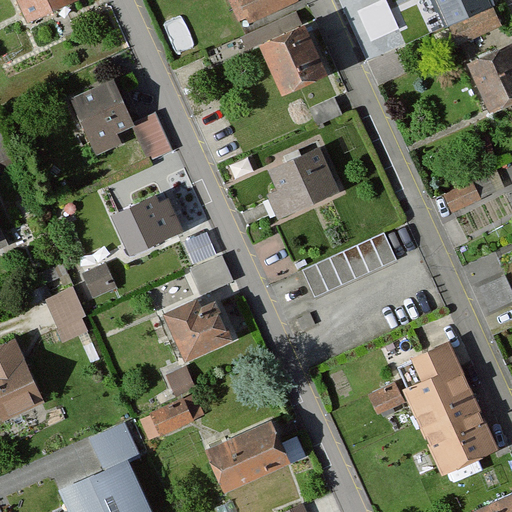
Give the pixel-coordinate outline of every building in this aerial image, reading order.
[(76,0),(19,0),(29,21),(76,0)] [(230,0),(239,20),(282,0),(230,0)] [(499,26),(491,8),(452,26),(460,44),(499,26)] [(299,11),(242,35),(248,49),(305,24),(299,11)] [(288,91),(334,70),(313,24),(268,44),(288,91)] [(511,98),(511,53),(508,46),(463,65),(483,111),(511,98)] [(116,78),(73,98),(90,133),(81,137),(91,159),(122,144),(116,133),(137,123),(116,78)] [(343,114),(336,96),(312,105),(319,124),(343,114)] [(339,185),(318,142),(270,165),(280,185),(269,190),(280,213),(339,185)] [(476,179),(446,193),(453,209),(483,195),(476,179)] [(162,202),(160,196),(114,215),(130,252),(184,230),(171,198),(162,202)] [(196,256),(217,247),(209,228),(188,236),(196,256)] [(315,292),(399,257),(386,228),(303,263),(315,292)] [(107,259),(84,267),(94,292),(116,284),(107,259)] [(197,264),(191,267),(202,293),(208,291),(197,264)] [(492,305),(511,296),(511,285),(506,271),(482,281),(492,305)] [(198,294),(166,309),(187,355),(234,333),(216,297),(202,304),(198,294)] [(83,319),(58,329),(62,341),(88,331),(83,319)] [(16,338),(0,345),(0,414),(3,421),(46,402),(16,338)] [(456,345),(402,368),(446,469),(499,446),(456,345)] [(176,391),(196,381),(186,360),(166,370),(176,391)] [(397,382),(373,392),(380,408),(404,399),(397,382)] [(183,397),(149,413),(160,435),(193,419),(183,397)] [(104,465),(56,486),(67,511),(154,511),(131,460),(143,455),(126,417),(90,433),(104,465)] [(274,419),(206,448),(225,492),(293,464),(274,419)] [(511,511),(511,492),(467,511),(511,511)] [(305,511),(302,503),(282,511),(305,511)]
